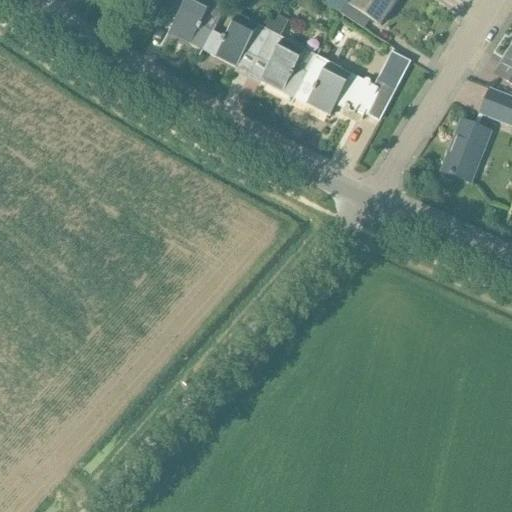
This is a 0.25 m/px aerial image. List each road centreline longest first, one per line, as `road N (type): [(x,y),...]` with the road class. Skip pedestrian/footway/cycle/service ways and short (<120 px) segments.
road 1 (unclassified): [(87,511),(368,203)]
road 2 (unclassified): [(368,203),(147,83),(22,0)]
road 3 (residential): [(368,203),(499,0)]
road 4 (unclassified): [(511,267),(368,203)]
